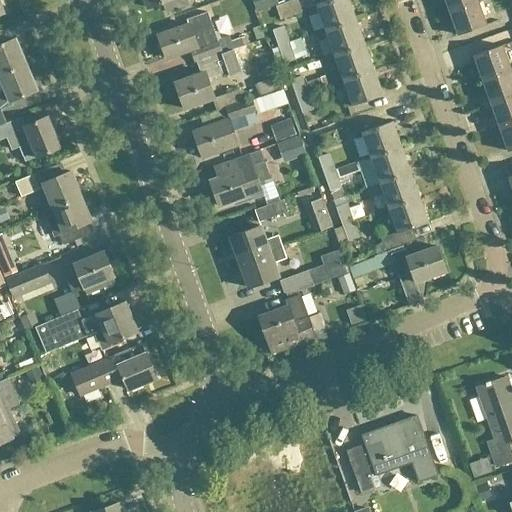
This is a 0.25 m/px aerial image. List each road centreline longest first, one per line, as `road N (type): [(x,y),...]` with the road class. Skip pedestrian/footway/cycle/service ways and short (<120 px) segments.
road 1 (tertiary): [(206,394),(212,357),(85,0)]
road 2 (residential): [(206,394),(262,389),(501,289)]
road 3 (residential): [(501,289),(399,0)]
road 4 (residential): [(0,494),(124,445),(180,463)]
